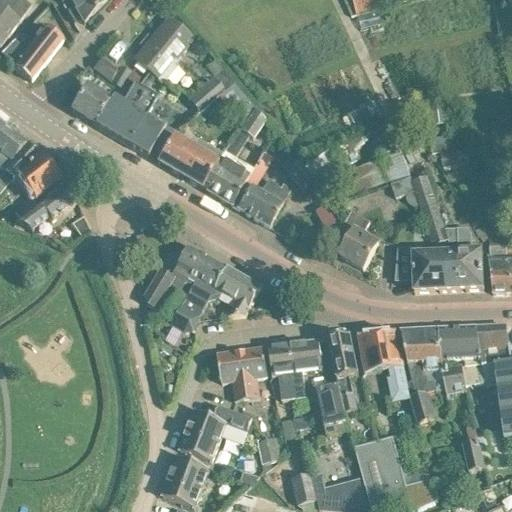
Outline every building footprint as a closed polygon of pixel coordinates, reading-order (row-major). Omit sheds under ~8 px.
[(0,0),(0,27),(20,1),(19,0),(0,0)] [(68,0),(84,26),(107,3),(104,0),(68,0)] [(356,0),(353,1),(358,18),(374,13),(370,0),(356,0)] [(20,1),(0,27),(0,49),(31,9),(20,1)] [(152,41),(135,62),(158,82),(167,83),(177,70),(175,61),(192,41),(168,22),(168,23),(171,25),(155,44),(152,41)] [(13,42),(1,55),(14,67),(12,70),(31,84),(63,44),(44,29),(25,53),(13,42)] [(110,85),(117,73),(101,61),(93,71),(110,85)] [(121,91),(127,82),(131,76),(120,69),(117,73),(110,85),(119,90),(121,91)] [(199,89),(212,102),(224,90),(211,77),(199,89)] [(94,128),(148,160),(166,128),(147,118),(157,100),(127,82),(121,91),(113,100),(111,103),(94,128)] [(221,95),(245,125),(254,111),(232,86),(221,95)] [(71,114),(94,128),(111,103),(102,98),(86,88),(71,114)] [(181,112),(191,122),(212,102),(199,89),(182,106),(184,109),(181,112)] [(202,191),(231,209),(253,171),(235,160),(249,138),(252,141),(264,123),(254,111),(245,125),(240,132),(240,131),(222,158),(202,191)] [(0,169),(4,173),(0,177),(0,195),(5,189),(27,169),(40,156),(15,136),(0,124),(0,169)] [(157,165),(179,178),(195,151),(172,138),(168,146),(157,165)] [(195,151),(179,178),(202,191),(222,158),(199,144),(195,151)] [(442,156),(444,169),(468,166),(466,152),(442,156)] [(396,201),(415,194),(416,194),(413,185),(412,181),(402,153),(382,160),(396,201)] [(326,154),(304,171),(313,182),(335,165),(326,154)] [(231,209),(237,212),(269,231),(279,214),(292,190),(282,185),(280,189),(268,182),(261,194),(254,190),(273,160),(264,155),(254,172),(253,171),(231,209)] [(32,201),(15,214),(20,221),(38,207),(35,203),(61,183),(41,158),(40,156),(27,169),(29,172),(16,183),(32,201)] [(313,182),(304,171),(294,158),(282,168),(300,192),(313,182)] [(347,176),(341,168),(323,181),(329,189),(347,176)] [(427,180),(413,185),(416,194),(415,194),(429,236),(430,236),(435,250),(441,247),(449,244),(446,235),(427,180)] [(64,187),(38,207),(20,221),(15,224),(30,230),(47,217),(52,224),(77,205),(64,187)] [(506,188),(497,189),(500,209),(503,234),(511,234),(511,209),(509,193),(507,193),(506,188)] [(352,215),(346,225),(336,243),(347,249),(341,260),(364,273),(380,246),(363,236),(370,225),(352,215)] [(72,226),(81,239),(90,232),(84,218),(72,226)] [(457,234),(446,235),(449,244),(450,246),(457,243),(458,255),(461,294),(483,293),(482,273),(481,254),(474,255),(473,240),(470,233),(457,234)] [(412,242),(414,276),(415,296),(461,294),(458,255),(441,256),(441,247),(435,250),(430,236),(429,236),(412,242)] [(508,259),(508,258),(506,243),(490,244),(491,258),(487,257),(489,266),(491,277),(493,297),(511,296),(511,294),(509,265),(508,259)] [(171,327),(173,328),(189,299),(188,299),(181,295),(189,282),(196,286),(196,285),(214,294),(227,270),(190,249),(173,278),(161,272),(145,299),(147,307),(174,323),(171,327)] [(189,299),(173,328),(185,335),(194,334),(201,323),(200,319),(209,303),(218,301),(222,295),(238,304),(229,321),(246,319),(263,290),(227,270),(214,294),(196,285),(196,286),(188,299),(189,299)] [(181,295),(188,299),(196,286),(189,282),(181,295)] [(507,329),(440,332),(442,366),(465,364),(466,370),(463,370),(465,390),(485,387),(485,388),(497,386),(498,395),(499,401),(505,442),(511,440),(511,362),(511,363),(507,331),(507,329)] [(440,332),(402,334),(408,360),(414,384),(407,385),(410,399),(411,402),(412,401),(419,428),(434,425),(427,397),(436,395),(446,393),(447,399),(466,395),(465,390),(463,370),(466,370),(465,364),(442,366),(440,332)] [(363,376),(366,376),(390,371),(395,401),(410,399),(401,356),(396,334),(358,338),(363,376)] [(351,340),(328,343),(339,388),(345,417),(358,414),(350,380),(356,379),(351,340)] [(319,344),(289,347),(295,387),(290,387),(293,402),(306,401),(303,375),(323,373),(319,344)] [(282,378),(283,386),(280,386),(282,404),(293,402),(290,387),(295,387),(289,347),(269,350),(272,379),(282,378)] [(240,354),(218,357),(223,387),(235,385),(237,395),(234,395),(236,405),(248,403),(260,401),(257,382),(268,381),(266,371),(263,351),(240,354)] [(335,389),(316,391),(317,393),(328,440),(349,435),(345,417),(339,388),(335,389)] [(180,454),(199,461),(212,466),(222,440),(243,448),(253,422),(219,409),(214,421),(195,414),(180,454)] [(307,421),(294,423),(295,433),(309,430),(307,421)] [(470,446),(462,448),(469,477),(486,473),(475,429),(466,431),(470,446)] [(355,451),(371,511),(424,511),(440,505),(434,483),(407,490),(394,441),(355,451)] [(162,503),(181,510),(185,511),(194,511),(209,475),(177,463),(162,503)] [(220,475),(232,479),(234,470),(223,467),(220,475)] [(294,483),(300,508),(317,504),(311,479),(294,483)] [(368,511),(361,482),(339,488),(345,511),(368,511)]
